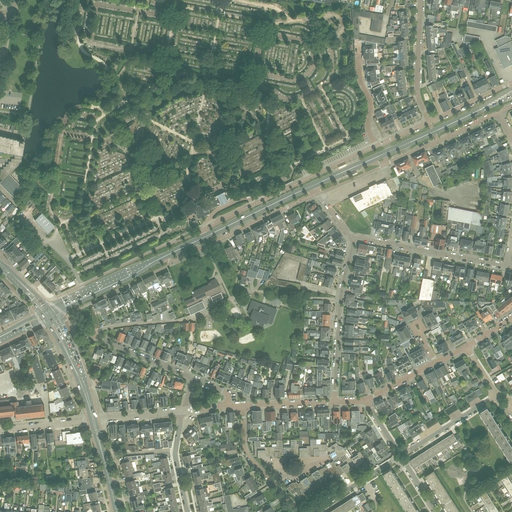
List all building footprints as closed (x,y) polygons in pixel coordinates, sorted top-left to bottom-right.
[(435,5),(436,0),(428,0),(428,3),(432,4),(431,11),(435,12),(435,10),(435,5)] [(451,11),(452,5),(452,0),(444,0),(444,3),(449,4),(447,14),(450,14),(451,11)] [(458,7),(459,0),(453,0),(453,5),(452,5),(451,11),(457,12),(457,10),(460,11),(460,8),(458,7)] [(478,12),(480,0),(474,0),(474,5),(470,5),(469,11),(473,12),(473,9),(476,9),(476,12),(478,12)] [(500,11),(501,3),(500,3),(500,2),(498,1),(498,2),(496,2),(493,15),(493,18),(496,18),(497,10),(500,11)] [(375,8),(375,12),(382,13),(383,7),(376,5),(375,8)] [(429,22),(434,22),(439,22),(441,14),(438,13),(437,19),(435,18),(429,18),(429,22)] [(498,47),(494,49),(504,69),(511,65),(511,41),(510,37),(505,36),(495,41),(498,47)] [(364,53),(374,53),(374,49),(376,49),(376,44),(370,43),(371,47),(364,47),(364,48),(363,48),(363,51),(364,51),(364,53)] [(464,56),(469,53),(466,46),(457,50),(454,43),(451,43),(459,59),(462,57),(461,56),(463,55),(464,56)] [(374,53),(364,53),(364,55),(363,56),(363,59),(364,59),(364,60),(371,60),(371,64),(379,64),(379,58),(376,58),(376,57),(374,57),(374,53)] [(366,76),(376,74),(376,70),(378,70),(377,65),(371,65),(372,68),(365,70),(364,70),(365,74),(366,74),(366,76)] [(497,79),(495,76),(496,75),(493,70),(489,72),(492,77),(489,78),(493,86),(497,84),(498,83),(499,83),(497,79)] [(376,74),(366,76),(367,78),(365,78),(366,82),(367,82),(374,81),(375,85),(380,83),(379,77),(377,78),(376,74)] [(486,78),(484,79),(482,75),(479,76),(480,78),(481,81),(485,90),(490,87),(486,78)] [(479,87),(475,78),(472,79),(475,84),(473,85),(477,94),(477,93),(478,94),(480,93),(480,92),(481,92),(478,87),(479,87)] [(485,90),(481,81),(480,78),(478,79),(477,78),(475,78),(479,87),(478,87),(481,92),(482,91),(482,92),(483,92),(485,91),(485,90)] [(439,81),(431,85),(434,92),(442,88),(439,81)] [(474,96),(470,89),(468,83),(465,85),(466,88),(463,89),(464,92),(465,92),(469,99),(470,99),(472,98),(471,98),(472,97),(474,96),(474,97),(474,96)] [(376,99),(385,95),(383,91),(385,91),(382,84),(377,87),(379,90),(373,93),(373,94),(372,95),(374,98),(375,97),(376,99)] [(466,100),(464,95),(461,87),(458,88),(461,93),(457,95),(461,103),(462,103),(464,102),(464,101),(466,100)] [(452,95),(449,97),(450,100),(451,103),(453,107),(459,104),(457,100),(456,97),(454,92),(452,89),(450,90),(451,93),(452,95)] [(450,109),(446,101),(448,100),(445,93),(439,96),(442,103),(440,104),(444,112),(450,109)] [(385,95),(376,99),(376,101),(375,102),(377,105),(378,105),(388,101),(385,95)] [(404,100),(407,108),(409,111),(412,117),(417,115),(414,108),(411,110),(408,103),(411,101),(409,96),(403,99),(404,100)] [(388,114),(392,113),(389,106),(383,108),(381,109),(382,112),(386,110),(388,114)] [(412,117),(409,111),(407,108),(402,111),(403,114),(406,120),(412,117)] [(400,123),(406,120),(403,114),(397,116),(400,123)] [(395,125),(391,115),(387,117),(388,119),(385,120),(390,128),(395,125)] [(388,129),(390,128),(385,120),(380,123),(384,131),(386,130),(389,129),(388,129)] [(497,131),(496,129),(495,127),(496,127),(495,124),(494,125),(494,124),(489,127),(495,139),(497,143),(500,149),(503,147),(502,145),(501,145),(495,133),(497,131)] [(9,174),(21,163),(27,129),(12,125),(11,130),(14,131),(14,130),(22,132),(20,141),(17,141),(17,140),(13,140),(13,139),(9,139),(9,138),(6,138),(6,137),(2,137),(2,136),(0,136),(0,150),(3,151),(3,152),(7,152),(7,153),(10,153),(10,154),(14,154),(14,159),(11,159),(12,159),(11,162),(9,162),(9,164),(6,164),(6,167),(3,167),(3,170),(1,170),(1,172),(0,172),(0,173),(1,173),(0,173),(0,177),(2,180),(0,182),(0,183),(14,198),(20,192),(19,191),(22,188),(9,174)] [(493,140),(495,139),(489,127),(487,128),(486,127),(484,128),(484,129),(487,136),(490,135),(493,140)] [(485,137),(483,135),(481,130),(481,131),(480,130),(478,131),(478,132),(476,133),(482,145),(484,144),(482,139),(485,137)] [(480,146),(482,145),(476,133),(474,134),(474,133),(471,134),(472,135),(471,135),(475,142),(477,141),(480,146)] [(472,143),(471,141),(469,136),(468,137),(468,136),(465,137),(466,138),(464,139),(470,151),(472,150),(469,145),(472,143)] [(467,152),(470,151),(464,139),(461,140),(461,139),(459,140),(459,141),(462,148),(465,147),(467,152)] [(459,149),(458,147),(456,142),(456,143),(455,142),(453,143),(453,144),(451,145),(457,157),(458,160),(460,159),(457,151),(459,149)] [(493,152),(500,149),(497,143),(490,146),(491,148),(493,152)] [(455,158),(457,157),(451,145),(449,146),(449,145),(446,146),(447,147),(446,147),(449,154),(452,153),(455,158)] [(448,158),(446,153),(443,148),(443,149),(443,148),(440,149),(441,150),(438,151),(444,163),(447,162),(445,159),(448,158)] [(499,154),(493,156),(494,159),(507,154),(507,152),(506,149),(498,152),(499,154)] [(444,163),(438,151),(436,152),(436,151),(434,152),(434,153),(435,155),(437,160),(440,159),(442,164),(444,168),(446,167),(444,163)] [(422,153),(419,155),(422,162),(426,160),(428,164),(431,162),(430,160),(429,160),(425,152),(422,153)] [(497,160),(498,163),(509,159),(509,158),(510,158),(509,155),(508,156),(507,154),(494,159),(495,161),(497,160)] [(415,157),(413,158),(418,169),(420,168),(419,164),(422,162),(419,155),(415,156),(415,157)] [(405,161),(402,162),(409,176),(411,175),(408,168),(412,166),(408,159),(407,160),(407,159),(405,160),(405,161)] [(397,165),(396,165),(400,172),(404,170),(407,177),(409,176),(402,162),(400,164),(399,163),(397,164),(397,165)] [(440,178),(439,176),(433,164),(425,168),(427,172),(425,173),(426,176),(428,175),(434,187),(442,183),(440,178)] [(448,171),(449,174),(456,171),(454,168),(453,165),(450,167),(451,167),(447,169),(448,171)] [(391,196),(393,195),(386,181),(387,181),(386,181),(350,198),(359,211),(391,196)] [(232,199),(229,194),(228,191),(224,193),(224,192),(223,193),(225,197),(227,202),(228,201),(228,200),(232,199)] [(227,202),(225,197),(223,193),(220,194),(217,196),(221,204),(224,203),(227,202)] [(206,215),(207,215),(209,214),(210,214),(208,210),(220,204),(220,205),(221,204),(217,196),(216,196),(216,197),(201,204),(201,205),(199,206),(198,205),(196,206),(197,207),(194,208),(197,213),(196,214),(198,219),(200,218),(199,218),(206,215)] [(3,206),(9,200),(6,198),(0,204),(1,205),(3,206)] [(6,210),(6,209),(11,203),(9,200),(3,206),(2,207),(6,210)] [(306,206),(305,209),(309,214),(312,212),(314,215),(311,217),(313,219),(322,212),(318,207),(318,208),(315,204),(312,206),(309,203),(306,206)] [(448,219),(452,219),(457,220),(481,225),(482,213),(449,206),(448,219)] [(322,212),(313,219),(314,221),(317,219),(319,222),(325,217),(322,212)] [(55,227),(42,213),(35,220),(48,234),(55,227)] [(298,221),(297,217),(294,213),(287,217),(290,223),(288,224),(291,230),(296,228),(294,224),(293,223),(298,221)] [(380,227),(379,232),(384,232),(387,215),(385,214),(385,213),(383,213),(383,217),(383,218),(382,221),(383,221),(382,222),(381,222),(381,223),(382,223),(381,228),(380,227)] [(281,214),(276,216),(282,228),(278,243),(282,244),(284,234),(283,232),(284,227),(282,223),(285,221),(281,214)] [(276,216),(271,219),(275,226),(277,225),(279,230),(282,228),(276,216)] [(375,221),(373,228),(377,228),(376,231),(379,232),(380,227),(381,228),(382,223),(381,223),(381,222),(382,222),(383,221),(382,221),(383,218),(383,217),(379,217),(378,222),(375,221)] [(264,221),(269,233),(275,230),(274,227),(273,226),(270,219),(264,221)] [(325,231),(325,230),(332,225),(328,219),(320,225),(323,229),(320,231),(322,233),(325,231)] [(411,227),(410,226),(412,220),(409,220),(407,231),(404,230),(402,238),(406,239),(408,239),(408,240),(411,227)] [(487,220),(487,222),(491,223),(497,224),(497,227),(500,227),(505,228),(506,228),(506,225),(505,225),(506,223),(492,221),(487,220)] [(259,226),(258,227),(262,235),(264,238),(265,238),(268,237),(268,236),(267,233),(268,232),(264,224),(261,225),(261,224),(259,225),(259,226)] [(438,234),(439,226),(432,224),(430,233),(438,234)] [(255,228),(252,229),(256,237),(255,238),(256,240),(255,242),(258,243),(259,238),(258,237),(262,235),(258,227),(257,227),(256,226),(254,227),(255,228)] [(305,235),(309,232),(304,226),(298,231),(305,235)] [(329,233),(316,243),(318,243),(320,244),(322,242),(324,240),(326,239),(336,230),(333,226),(327,231),(329,233)] [(418,236),(416,236),(414,243),(421,245),(424,229),(424,227),(421,226),(420,232),(418,233),(418,236)] [(0,246),(1,247),(5,244),(7,242),(5,240),(10,234),(6,230),(4,233),(5,234),(2,237),(1,236),(0,237),(0,246)] [(336,238),(340,235),(336,230),(326,239),(324,240),(322,242),(320,244),(323,245),(327,241),(332,237),(334,239),(336,238)] [(449,239),(448,245),(453,246),(456,232),(456,231),(453,231),(452,231),(451,235),(449,236),(448,239),(449,239)] [(254,239),(253,236),(251,232),(250,232),(249,232),(248,232),(248,233),(247,233),(247,234),(245,235),(245,234),(248,242),(247,247),(251,249),(252,241),(252,240),(254,239)] [(309,232),(305,235),(300,238),(312,242),(315,239),(309,232)] [(246,241),(242,233),(235,236),(236,238),(232,240),(236,248),(240,246),(239,244),(246,241)] [(327,246),(334,248),(339,249),(339,248),(343,245),(346,246),(347,243),(344,239),(344,240),(341,236),(337,239),(334,241),(327,246)] [(11,257),(18,250),(15,247),(20,242),(16,238),(8,246),(10,248),(6,252),(11,257)] [(445,240),(436,238),(435,248),(443,249),(445,240)] [(496,252),(497,252),(496,254),(497,255),(500,256),(500,255),(503,256),(505,244),(501,243),(500,247),(497,247),(496,252)] [(370,250),(374,251),(375,247),(360,244),(358,252),(366,253),(369,253),(370,250)] [(235,252),(234,250),(232,246),(225,249),(230,258),(235,256),(238,261),(242,259),(240,256),(238,251),(235,252)] [(18,250),(11,257),(15,262),(19,258),(22,260),(27,255),(23,251),(21,253),(18,250)] [(344,252),(339,251),(336,250),(336,253),(331,252),(330,255),(335,256),(335,257),(342,259),(344,252)] [(36,261),(40,257),(43,254),(41,252),(34,259),(36,261)] [(23,270),(26,266),(29,264),(27,261),(29,259),(26,256),(24,258),(25,259),(19,265),(23,270)] [(40,257),(36,261),(33,264),(34,266),(42,259),(40,257)] [(342,260),(337,259),(331,257),(329,261),(326,260),(325,263),(331,265),(331,264),(340,266),(342,260)] [(369,264),(368,264),(369,258),(364,257),(363,260),(357,259),(355,264),(364,266),(369,267),(370,265),(369,264)] [(409,268),(410,264),(410,263),(411,258),(406,257),(404,264),(403,270),(403,272),(402,272),(402,276),(406,277),(406,273),(405,273),(405,271),(406,268),(409,268)] [(420,267),(421,264),(421,259),(414,258),(413,264),(412,270),(412,271),(416,272),(417,267),(420,267)] [(252,261),(249,270),(257,272),(259,263),(252,261)] [(441,270),(441,268),(442,263),(434,261),(433,269),(432,273),(438,274),(437,277),(440,278),(442,270),(441,270)] [(328,265),(324,264),(322,263),(321,267),(327,269),(326,273),(335,275),(336,274),(336,272),(335,272),(335,271),(335,269),(336,269),(336,268),(327,266),(328,265)] [(53,264),(47,271),(49,273),(50,271),(55,266),(53,264)] [(369,267),(364,266),(355,264),(354,270),(361,271),(360,274),(366,276),(367,270),(368,270),(369,270),(369,267)] [(32,276),(38,271),(34,266),(28,272),(32,276)] [(474,269),(471,268),(471,269),(470,269),(468,269),(468,268),(466,276),(465,280),(465,282),(469,283),(470,277),(473,277),(474,269)] [(38,271),(32,276),(37,281),(40,278),(45,273),(40,269),(38,271)] [(259,269),(256,278),(261,279),(264,271),(259,269)] [(47,278),(52,273),(50,271),(42,280),(43,281),(41,284),(45,289),(51,283),(47,278)] [(264,271),(261,279),(262,279),(266,281),(267,280),(268,279),(270,272),(264,271)] [(165,273),(163,274),(169,287),(171,285),(169,281),(171,279),(168,272),(167,272),(166,273),(165,273)] [(480,287),(481,287),(480,292),(482,293),(484,284),(484,281),(488,282),(489,278),(490,273),(483,272),(480,287)] [(158,277),(160,282),(161,284),(164,283),(166,288),(169,287),(163,274),(161,276),(160,275),(158,276),(158,277)] [(493,282),(495,283),(497,275),(492,274),(490,283),(490,286),(488,287),(487,292),(490,292),(491,286),(492,286),(493,282)] [(154,275),(149,277),(155,289),(157,288),(156,286),(159,285),(158,282),(154,275)] [(266,281),(264,283),(278,286),(279,280),(276,278),(271,276),(268,279),(267,280),(266,281)] [(351,283),(364,285),(365,277),(359,276),(359,279),(352,278),(351,283)] [(149,277),(143,280),(147,287),(149,291),(152,289),(152,290),(155,289),(149,277)] [(331,287),(332,282),(320,279),(318,278),(317,281),(322,282),(321,286),(323,286),(324,285),(331,287)] [(435,280),(427,279),(423,278),(419,300),(431,300),(432,294),(435,280)] [(221,293),(222,293),(215,279),(209,282),(210,282),(211,283),(209,284),(208,284),(209,284),(191,292),(193,297),(193,298),(185,301),(188,308),(187,308),(190,315),(205,308),(202,301),(201,302),(200,300),(211,295),(212,297),(211,297),(213,302),(223,298),(221,293)] [(55,293),(58,290),(60,288),(57,284),(56,285),(53,281),(51,283),(45,289),(50,293),(51,293),(53,291),(55,293)] [(146,292),(148,291),(142,281),(137,283),(141,293),(143,295),(146,294),(146,292)] [(137,283),(131,286),(135,293),(138,292),(141,296),(143,295),(141,293),(137,283)] [(364,285),(351,283),(350,289),(357,290),(356,293),(362,294),(364,285)] [(10,291),(7,288),(2,294),(0,295),(0,297),(1,299),(0,299),(0,302),(2,301),(5,300),(4,299),(6,297),(11,293),(10,291)] [(125,291),(130,300),(134,299),(135,300),(136,300),(136,298),(132,289),(132,290),(130,291),(129,288),(125,291)] [(126,302),(130,300),(125,291),(121,293),(122,295),(120,296),(124,305),(126,304),(126,302)] [(124,305),(120,296),(118,297),(117,294),(113,297),(117,306),(121,305),(122,306),(124,305)] [(346,301),(360,303),(363,303),(363,301),(357,300),(357,299),(355,299),(354,299),(355,295),(347,294),(346,301)] [(15,304),(10,306),(8,302),(10,301),(8,297),(5,300),(6,302),(9,309),(10,309),(15,319),(21,316),(17,308),(16,305),(15,304)] [(113,308),(117,306),(113,297),(108,299),(109,301),(108,302),(107,301),(112,311),(114,310),(113,308)] [(20,302),(19,303),(14,298),(12,300),(15,304),(16,305),(17,308),(21,316),(28,313),(29,310),(24,306),(20,302)] [(165,298),(158,301),(163,311),(167,310),(164,305),(168,303),(165,298)] [(105,299),(99,302),(104,314),(107,313),(104,308),(108,306),(105,299)] [(158,301),(151,304),(154,310),(158,308),(160,313),(163,311),(158,301)] [(267,323),(271,324),(277,310),(275,309),(275,310),(272,308),(256,302),(255,302),(253,302),(253,301),(252,301),(249,309),(253,310),(250,317),(252,318),(250,324),(262,328),(264,322),(267,323)] [(506,301),(502,305),(506,311),(511,307),(506,301)] [(99,302),(93,304),(96,311),(100,310),(102,315),(105,314),(104,314),(99,302)] [(320,311),(323,312),(324,312),(324,311),(330,311),(331,304),(324,303),(324,306),(320,306),(320,311)] [(502,305),(497,309),(502,314),(506,311),(502,305)] [(493,317),(491,314),(492,314),(494,313),(489,306),(486,306),(482,309),(484,312),(489,320),(490,319),(490,320),(493,319),(492,318),(493,317)] [(416,316),(418,315),(414,307),(408,309),(414,319),(417,318),(416,316)] [(4,314),(8,323),(11,321),(13,319),(8,308),(5,309),(7,312),(4,314)] [(408,321),(410,320),(410,321),(414,319),(408,309),(403,312),(408,321)] [(312,311),(311,316),(318,316),(318,319),(330,320),(330,315),(323,314),(323,312),(320,311),(312,311)] [(474,329),(476,328),(478,327),(479,326),(475,320),(477,319),(475,316),(471,319),(467,311),(464,313),(467,317),(474,329)] [(478,316),(479,315),(482,319),(483,318),(485,322),(489,320),(484,312),(481,314),(479,311),(476,312),(478,316)] [(425,319),(424,320),(425,323),(435,318),(438,316),(437,314),(434,315),(432,312),(424,317),(425,319)] [(464,313),(462,314),(464,319),(466,322),(463,324),(465,328),(466,327),(469,332),(470,331),(470,332),(473,331),(472,330),(474,329),(467,317),(464,313)] [(5,324),(8,323),(4,314),(0,315),(0,314),(0,320),(2,325),(5,324)] [(117,322),(115,318),(114,317),(108,320),(111,325),(117,322)] [(428,325),(429,328),(434,325),(435,328),(441,325),(440,322),(438,323),(435,318),(425,323),(427,326),(428,325)] [(173,329),(173,328),(174,324),(174,323),(166,324),(165,325),(162,333),(164,334),(165,334),(168,329),(173,329)] [(155,330),(162,333),(165,325),(163,324),(162,327),(157,325),(155,330)] [(137,331),(137,329),(139,326),(134,326),(130,335),(127,334),(124,342),(124,343),(126,344),(127,343),(130,345),(134,337),(133,336),(136,331),(137,331)] [(407,328),(406,326),(397,331),(400,336),(410,331),(408,328),(407,328)] [(454,337),(451,339),(455,346),(460,343),(454,331),(452,326),(448,328),(451,334),(452,334),(454,337)] [(41,329),(34,332),(38,341),(43,338),(44,341),(46,341),(46,342),(39,345),(41,348),(43,352),(45,351),(54,347),(49,339),(47,336),(48,336),(43,329),(41,329)] [(123,342),(126,335),(128,330),(125,329),(123,333),(119,332),(116,339),(123,342)] [(456,330),(454,331),(460,343),(466,340),(463,335),(462,333),(458,335),(456,330)] [(400,346),(408,342),(407,339),(412,337),(411,335),(412,334),(410,331),(400,336),(402,341),(399,343),(400,346)] [(140,341),(141,339),(140,337),(139,337),(141,334),(139,333),(137,332),(131,346),(137,348),(140,341)] [(145,349),(147,345),(148,342),(146,341),(149,335),(146,334),(144,340),(143,339),(140,346),(142,347),(141,348),(142,348),(142,349),(143,350),(144,349),(145,349)] [(38,341),(37,341),(34,335),(28,338),(32,345),(36,344),(39,350),(37,351),(38,354),(43,352),(41,348),(39,345),(38,341)] [(511,342),(510,341),(506,335),(501,338),(504,341),(502,343),(507,350),(511,345),(511,342)] [(449,349),(447,345),(445,342),(442,336),(437,338),(440,344),(437,346),(436,346),(438,349),(437,349),(440,353),(443,351),(443,352),(449,349)] [(152,354),(154,349),(155,346),(152,345),(154,339),(152,338),(146,351),(152,354)] [(27,348),(29,347),(31,352),(33,350),(31,345),(30,346),(27,339),(23,340),(23,341),(26,348),(27,348)] [(162,345),(161,345),(163,340),(160,339),(156,348),(153,355),(158,358),(163,348),(162,345)] [(489,340),(484,343),(488,350),(491,349),(493,353),(496,352),(489,340)] [(26,348),(23,341),(16,344),(21,353),(22,356),(24,355),(22,351),(26,349),(26,348)] [(484,343),(479,346),(483,353),(484,353),(486,358),(488,356),(486,352),(488,350),(484,343)] [(21,353),(16,344),(11,346),(16,357),(19,364),(22,363),(20,357),(22,356),(21,353)] [(425,358),(426,358),(422,351),(425,350),(422,344),(419,345),(420,348),(415,350),(420,360),(421,360),(422,361),(425,359),(425,358)] [(10,357),(14,355),(10,347),(9,347),(6,348),(6,349),(4,350),(10,362),(12,366),(15,365),(10,357)] [(173,355),(174,349),(175,347),(171,347),(170,349),(165,347),(161,359),(167,361),(170,354),(173,355)] [(101,356),(101,354),(103,350),(100,348),(100,349),(98,348),(97,351),(96,351),(92,358),(96,360),(98,355),(101,356)] [(174,349),(173,355),(179,357),(176,365),(181,367),(186,355),(177,352),(178,351),(174,349)] [(0,356),(3,362),(6,361),(7,364),(10,362),(4,350),(2,351),(1,350),(0,350),(0,356)] [(412,357),(415,363),(416,363),(417,364),(420,362),(420,361),(420,360),(415,350),(410,353),(409,351),(406,352),(409,358),(412,357)] [(38,354),(39,357),(44,355),(49,367),(52,365),(57,363),(53,356),(54,355),(53,353),(52,353),(52,351),(46,354),(45,351),(43,352),(38,354)] [(114,355),(112,354),(112,353),(108,352),(106,351),(105,353),(103,352),(99,363),(102,364),(103,361),(108,363),(109,360),(111,361),(110,362),(114,363),(117,357),(113,356),(114,355)] [(398,353),(405,367),(411,364),(406,355),(403,356),(401,351),(398,353)] [(494,354),(498,360),(503,357),(499,351),(494,354)] [(397,366),(399,370),(405,367),(398,353),(395,354),(397,358),(398,358),(400,360),(393,364),(395,368),(397,367),(397,366)] [(186,355),(181,367),(186,370),(190,362),(192,356),(187,354),(186,356),(186,355)] [(193,358),(190,365),(194,367),(193,368),(198,371),(203,359),(204,356),(202,355),(200,359),(196,358),(196,359),(193,358)] [(120,369),(124,359),(124,358),(122,357),(121,357),(118,356),(113,370),(116,371),(118,368),(120,369)] [(31,358),(39,383),(45,381),(36,357),(31,358)] [(389,381),(395,378),(391,371),(395,369),(395,368),(393,364),(391,359),(391,358),(387,358),(387,364),(388,364),(389,366),(388,366),(388,370),(384,372),(389,381)] [(492,358),(488,361),(492,369),(497,366),(492,358)] [(203,359),(198,371),(204,373),(207,367),(207,366),(207,367),(205,366),(207,361),(203,359)] [(464,359),(459,362),(469,379),(470,378),(468,374),(469,374),(466,367),(468,366),(464,359)] [(126,360),(123,368),(127,370),(126,373),(128,374),(133,362),(126,360)] [(229,363),(222,381),(227,383),(230,377),(231,374),(228,373),(233,361),(230,360),(229,363)] [(222,370),(220,369),(216,378),(222,381),(229,363),(226,361),(222,370)] [(133,362),(128,374),(130,375),(132,372),(136,373),(139,365),(133,362)] [(459,362),(455,364),(458,371),(460,370),(464,377),(466,380),(469,379),(459,362)] [(214,377),(216,373),(219,364),(216,363),(214,369),(212,368),(209,375),(214,377)] [(250,384),(252,378),(256,367),(252,365),(243,392),(245,393),(247,394),(247,393),(248,394),(252,384),(250,384)] [(444,365),(440,368),(447,381),(449,379),(446,374),(448,373),(444,365)] [(144,375),(145,373),(147,368),(142,366),(141,369),(140,369),(134,381),(138,383),(140,379),(139,379),(141,374),(144,375)] [(317,387),(316,387),(316,390),(316,395),(328,395),(330,393),(330,387),(330,386),(328,386),(328,383),(330,383),(330,380),(327,380),(327,381),(322,381),(322,375),(322,369),(324,369),(324,367),(317,366),(317,369),(317,387)] [(359,383),(359,378),(358,370),(358,367),(355,367),(355,373),(356,373),(356,378),(356,384),(357,384),(359,391),(366,390),(364,382),(359,383)] [(384,382),(382,377),(384,376),(383,376),(382,367),(378,369),(379,372),(375,374),(377,377),(375,378),(379,384),(384,382)] [(440,368),(435,370),(439,378),(442,376),(444,382),(447,381),(440,368)] [(55,378),(62,375),(59,369),(52,372),(55,378)] [(155,381),(156,378),(158,373),(157,372),(156,372),(155,372),(152,371),(149,378),(146,384),(150,386),(153,380),(155,381)] [(434,371),(430,373),(440,393),(442,392),(436,379),(438,378),(434,371)] [(239,379),(241,374),(239,373),(236,378),(233,377),(230,384),(230,385),(233,386),(234,386),(236,387),(239,379)] [(369,388),(374,386),(373,382),(374,381),(373,377),(369,378),(368,373),(362,374),(364,380),(367,379),(369,388)] [(430,373),(425,375),(429,383),(431,382),(438,394),(440,393),(430,373)] [(496,377),(500,382),(505,379),(502,373),(496,377)] [(57,384),(60,383),(64,381),(62,375),(55,378),(57,384)] [(262,388),(263,383),(259,382),(260,380),(261,380),(262,378),(261,377),(256,375),(254,382),(254,381),(252,386),(262,388)] [(452,379),(450,380),(453,385),(459,382),(456,377),(452,379)] [(241,389),(242,389),(245,382),(239,379),(236,387),(238,388),(241,390),(241,389)] [(183,383),(175,381),(172,380),(171,383),(168,383),(167,386),(177,389),(177,388),(182,389),(182,386),(183,386),(184,384),(183,384),(183,383)] [(262,389),(261,396),(268,397),(268,389),(271,390),(271,387),(271,382),(271,380),(267,380),(267,389),(262,389)] [(429,390),(425,384),(423,380),(420,381),(420,380),(418,381),(418,382),(417,383),(421,390),(424,388),(426,391),(425,392),(429,400),(435,397),(430,389),(429,390)] [(137,385),(137,389),(138,395),(139,402),(140,407),(142,407),(142,408),(146,408),(146,406),(145,398),(142,399),(140,386),(137,385)] [(61,398),(65,396),(70,394),(67,386),(61,389),(60,387),(56,389),(57,391),(58,390),(61,398)] [(163,396),(162,390),(167,391),(168,389),(158,386),(157,390),(158,391),(159,391),(160,405),(167,404),(166,396),(163,396)] [(406,388),(406,387),(405,386),(399,389),(400,391),(399,391),(404,399),(401,400),(407,410),(412,407),(408,399),(411,397),(410,396),(411,396),(409,393),(411,391),(409,387),(406,388)] [(157,389),(145,387),(147,399),(148,406),(150,406),(151,406),(152,406),(153,406),(152,398),(150,398),(149,393),(152,392),(152,393),(158,393),(157,389)] [(400,402),(398,397),(396,393),(390,396),(393,402),(389,404),(390,407),(392,410),(398,407),(396,404),(400,402)] [(115,396),(112,396),(113,410),(116,409),(117,410),(119,410),(119,409),(120,409),(119,398),(115,398),(115,396)] [(386,400),(384,401),(382,398),(374,402),(376,406),(375,406),(381,416),(385,414),(386,415),(392,411),(392,410),(390,407),(389,407),(386,400)] [(45,415),(45,410),(44,404),(18,407),(18,401),(16,401),(15,399),(0,400),(0,416),(15,415),(16,419),(45,415)] [(71,410),(71,408),(75,407),(72,399),(66,402),(66,400),(55,405),(55,412),(59,411),(58,406),(59,405),(60,406),(60,407),(61,407),(62,407),(63,407),(66,406),(67,410),(68,410),(69,410),(70,410),(71,410)] [(487,408),(479,413),(487,425),(495,420),(487,408)] [(351,418),(351,425),(351,429),(356,428),(356,422),(360,421),(359,410),(358,411),(358,410),(354,410),(354,411),(351,411),(351,418)] [(275,420),(275,416),(275,411),(266,412),(266,420),(266,423),(266,426),(270,426),(270,424),(272,424),(272,420),(275,420)] [(297,412),(294,412),(293,411),(291,412),(290,412),(290,420),(294,420),(294,427),(298,427),(298,420),(297,420),(297,412)] [(342,417),(341,417),(341,418),(341,423),(343,423),(343,419),(348,419),(348,425),(351,425),(351,418),(350,418),(349,411),(342,411),(342,417)] [(398,422),(396,418),(399,417),(395,411),(387,416),(389,419),(386,421),(390,427),(398,422)] [(232,427),(232,422),(234,421),(234,412),(227,412),(227,414),(224,415),(225,420),(227,420),(227,422),(228,422),(228,427),(232,427)] [(218,413),(210,414),(210,416),(212,423),(217,422),(218,427),(219,427),(220,433),(225,432),(225,426),(221,427),(220,422),(219,422),(218,413)] [(205,418),(199,419),(201,427),(205,426),(207,433),(209,432),(205,418)] [(419,424),(410,430),(407,426),(411,424),(409,420),(404,423),(398,426),(406,439),(411,435),(413,438),(423,431),(419,424)] [(495,420),(487,425),(495,437),(503,432),(495,420)] [(126,436),(125,429),(125,424),(124,424),(124,425),(123,426),(123,425),(119,425),(119,433),(117,433),(118,437),(122,437),(122,441),(127,441),(127,436),(126,436)] [(365,432),(364,430),(367,428),(365,426),(361,426),(361,432),(359,433),(363,440),(374,433),(371,429),(366,432),(365,432)] [(191,427),(187,431),(193,437),(195,435),(197,441),(199,440),(197,433),(191,427)] [(80,432),(76,432),(76,433),(74,433),(72,433),(72,434),(70,435),(70,431),(62,432),(63,441),(66,440),(67,444),(73,444),(83,443),(82,435),(81,435),(80,432)] [(187,431),(183,436),(193,445),(195,442),(192,439),(193,437),(187,431)] [(503,432),(495,437),(503,450),(511,445),(503,432)] [(368,447),(374,443),(372,440),(377,437),(374,433),(363,440),(366,444),(368,447)] [(453,433),(447,437),(452,444),(455,449),(456,448),(454,443),(458,441),(453,433)] [(447,437),(442,441),(446,448),(449,452),(451,451),(448,447),(452,444),(447,437)] [(209,438),(199,439),(201,448),(210,446),(210,443),(209,438)] [(329,448),(329,447),(326,444),(316,445),(316,439),(310,440),(310,446),(310,455),(314,455),(314,456),(319,456),(319,451),(324,451),(329,448)] [(283,454),(283,447),(282,440),(276,440),(276,447),(268,447),(269,456),(272,456),(272,454),(274,454),(274,457),(280,457),(280,456),(283,455),(283,454)] [(294,455),(297,455),(296,440),(290,440),(290,447),(283,447),(283,454),(288,454),(288,456),(294,456),(294,455)] [(310,455),(310,446),(302,446),(302,440),(300,440),(296,440),(297,455),(299,455),(299,456),(307,456),(307,455),(310,455)] [(265,456),(269,456),(268,447),(261,447),(260,441),(254,441),(255,456),(257,456),(257,457),(265,457),(265,456)] [(442,441),(436,444),(441,451),(444,456),(445,455),(443,450),(446,448),(442,441)] [(376,451),(383,447),(380,442),(376,445),(374,443),(368,447),(369,449),(372,448),(371,449),(373,452),(374,452),(375,452),(376,451)] [(347,453),(345,450),(343,448),(339,450),(336,446),(338,445),(336,443),(329,447),(329,448),(329,447),(332,452),(328,455),(331,459),(332,458),(334,461),(340,457),(345,454),(347,453)] [(235,445),(228,447),(227,444),(220,445),(221,451),(227,450),(227,454),(236,452),(235,445)] [(436,444),(431,447),(436,455),(438,459),(440,458),(437,454),(441,451),(436,444)] [(511,446),(511,445),(503,450),(511,462),(511,461),(511,446)] [(375,452),(374,452),(372,454),(377,461),(387,454),(386,451),(383,447),(376,451),(375,452)] [(431,447),(425,451),(430,458),(433,463),(434,462),(432,457),(436,455),(431,447)] [(348,448),(345,450),(347,453),(345,454),(353,466),(355,465),(356,466),(362,462),(362,461),(364,459),(360,452),(353,456),(348,448)] [(184,460),(185,462),(192,461),(194,460),(197,459),(200,459),(200,456),(197,456),(196,454),(197,454),(197,451),(191,452),(192,454),(184,456),(183,457),(183,459),(184,460)] [(425,451),(420,454),(425,462),(427,466),(429,465),(426,461),(430,458),(425,451)] [(345,454),(340,457),(343,462),(336,466),(341,474),(344,472),(345,473),(351,469),(350,468),(353,466),(345,454)] [(414,458),(419,465),(422,470),(424,468),(421,464),(425,462),(420,454),(414,458)] [(88,459),(85,459),(85,457),(74,458),(75,468),(80,467),(80,469),(88,469),(89,469),(88,459)] [(162,465),(168,463),(167,457),(160,459),(161,462),(152,464),(153,466),(162,465)] [(222,464),(230,462),(231,466),(240,463),(238,457),(227,460),(226,458),(220,460),(222,464)] [(414,458),(409,461),(416,473),(418,472),(415,468),(419,465),(414,458)] [(122,464),(121,465),(121,468),(123,468),(123,470),(133,468),(132,462),(130,463),(129,461),(122,463),(122,464)] [(186,468),(192,467),(193,469),(202,467),(201,464),(193,466),(192,461),(185,462),(186,465),(185,465),(185,468),(186,468)] [(341,474),(336,466),(333,461),(330,463),(330,462),(325,465),(327,467),(325,468),(324,467),(321,469),(326,476),(332,472),(336,477),(341,474)] [(163,471),(169,469),(168,463),(162,465),(153,466),(154,470),(160,468),(160,471),(163,471)] [(242,468),(235,470),(234,467),(225,470),(225,473),(227,472),(227,473),(232,471),(233,474),(236,473),(237,476),(234,477),(236,482),(242,478),(241,476),(244,475),(242,468)] [(133,468),(123,470),(125,476),(132,475),(132,472),(135,471),(134,468),(133,468)] [(88,472),(88,469),(80,469),(77,470),(77,476),(82,476),(82,478),(90,478),(92,478),(91,471),(88,472)] [(171,475),(169,469),(163,471),(164,474),(156,475),(156,478),(158,478),(171,475)] [(319,480),(326,476),(321,469),(318,471),(317,469),(311,474),(312,475),(309,476),(317,489),(322,486),(319,480)] [(391,469),(383,474),(391,486),(399,481),(391,469)] [(434,471),(425,476),(434,490),(443,485),(434,471)] [(218,473),(212,474),(214,483),(220,481),(218,473)] [(208,475),(194,478),(195,484),(201,483),(201,480),(209,478),(208,475)] [(245,486),(242,487),(243,490),(254,482),(250,476),(245,480),(247,483),(244,485),(245,486)] [(300,482),(298,484),(302,491),(309,487),(312,492),(317,489),(309,476),(307,478),(306,477),(300,481),(300,482)] [(507,476),(497,482),(498,484),(501,482),(504,486),(501,488),(511,482),(507,476)] [(82,478),(79,479),(80,485),(84,485),(84,488),(90,488),(90,487),(94,487),(93,477),(92,478),(90,478),(82,478)] [(134,480),(126,482),(128,489),(136,487),(136,486),(137,486),(137,487),(139,487),(139,486),(139,483),(135,484),(134,480)] [(302,491),(298,484),(296,481),(294,483),(293,482),(289,485),(289,486),(286,488),(292,494),(296,492),(299,498),(300,497),(302,500),(308,496),(306,493),(304,494),(302,491)] [(399,481),(391,486),(399,499),(407,494),(399,481)] [(248,491),(251,489),(252,492),(253,492),(255,490),(258,488),(254,482),(243,490),(244,492),(247,490),(248,491)] [(511,483),(511,482),(501,488),(502,490),(505,487),(507,491),(511,488),(511,483)] [(443,485),(434,490),(443,504),(452,499),(443,485)] [(136,487),(128,489),(130,496),(138,494),(136,487),(137,487),(137,486),(136,486),(136,487)] [(96,491),(91,492),(88,493),(87,493),(86,490),(79,490),(80,495),(85,494),(86,497),(89,496),(90,501),(98,499),(96,491)] [(485,490),(475,497),(476,498),(479,496),(482,500),(489,496),(485,490)] [(210,493),(208,493),(197,496),(199,501),(205,500),(208,499),(207,496),(210,496),(210,493)] [(407,494),(399,499),(407,511),(415,506),(407,494)] [(143,503),(142,503),(139,504),(138,501),(141,500),(141,499),(145,498),(144,495),(141,496),(138,497),(138,500),(131,501),(133,510),(138,509),(139,509),(145,508),(143,503)] [(259,505),(262,503),(266,500),(262,495),(255,499),(255,498),(252,500),(254,503),(257,501),(259,505)] [(357,495),(351,498),(356,506),(358,510),(360,509),(358,505),(361,502),(357,495)] [(482,500),(479,502),(480,504),(483,502),(485,505),(492,501),(489,496),(482,500)] [(351,498),(346,502),(350,509),(352,511),(354,511),(352,508),(356,506),(351,498)] [(169,500),(167,501),(168,504),(164,505),(160,506),(161,508),(163,508),(165,507),(177,505),(176,499),(169,500)] [(460,511),(452,499),(443,504),(448,511),(460,511)] [(485,505),(482,507),(483,509),(486,507),(489,511),(495,506),(492,501),(485,505)] [(346,502),(340,505),(344,511),(346,511),(347,511),(350,509),(346,502)] [(99,504),(94,505),(91,505),(91,506),(90,506),(89,503),(83,505),(84,510),(89,509),(92,509),(93,511),(98,511),(101,511),(99,504)]
